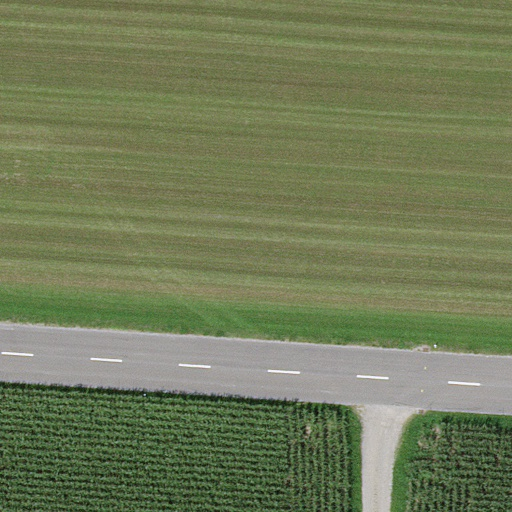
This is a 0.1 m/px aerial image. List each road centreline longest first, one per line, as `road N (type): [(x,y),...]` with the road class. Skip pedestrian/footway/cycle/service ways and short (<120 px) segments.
road 1 (tertiary): [(0,362),(511,395)]
road 2 (track): [(381,511),(389,388)]
